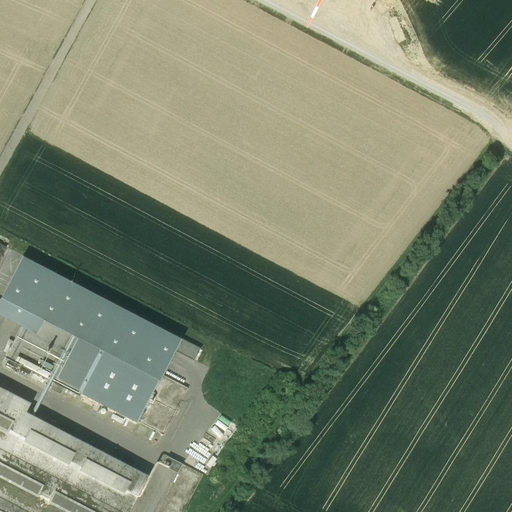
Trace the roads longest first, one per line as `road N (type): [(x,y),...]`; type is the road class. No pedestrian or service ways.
road 1 (track): [(509,137),(257,0)]
road 2 (track): [(0,168),(90,0)]
